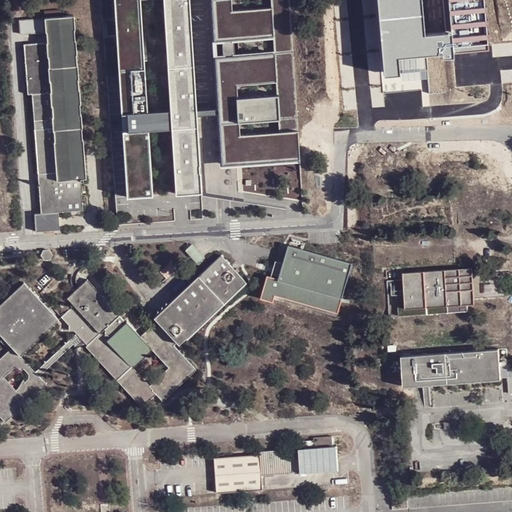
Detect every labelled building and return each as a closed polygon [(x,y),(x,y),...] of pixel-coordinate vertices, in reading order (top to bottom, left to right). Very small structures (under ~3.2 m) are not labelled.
[(113,0),(126,201),(152,200),(148,135),(147,118),(140,6),(164,5),(170,117),(171,134),(175,199),(202,197),(197,119),(189,0),(113,0)] [(214,0),(220,118),(223,169),(299,166),(291,0),(214,0)] [(380,0),(387,74),(428,71),(430,93),(447,92),(444,59),(451,58),(450,46),(459,45),(459,50),(497,47),(492,0),(380,0)] [(45,9),(46,18),(63,17),(62,8),(45,9)] [(45,22),(46,37),(46,47),(50,97),(32,99),(40,218),(57,217),(82,215),(81,186),(84,186),(84,183),(86,183),(83,141),(74,20),(45,22)] [(46,37),(45,22),(18,24),(19,38),(46,37)] [(46,47),(23,48),(26,98),(31,98),(32,99),(50,97),(46,47)] [(170,117),(147,118),(148,135),(171,134),(170,117)] [(59,234),(57,217),(33,219),(35,236),(59,234)] [(191,250),(185,255),(198,269),(205,264),(191,250)] [(306,256),(289,251),(279,284),(267,281),(261,304),(273,307),(275,300),(338,318),(353,269),(306,256)] [(43,264),(49,264),(51,259),(48,255),(43,256),(40,261),(43,264)] [(0,347),(1,346),(10,356),(0,365),(0,419),(7,427),(48,389),(40,381),(75,347),(79,343),(83,348),(144,411),(156,400),(162,404),(194,374),(173,350),(176,348),(178,350),(245,287),(228,269),(221,260),(193,286),(154,322),(156,324),(139,340),(125,326),(124,326),(119,321),(120,320),(87,285),(80,291),(60,310),(66,318),(61,323),(75,340),(36,377),(21,360),(59,325),(38,302),(24,288),(0,309),(0,338),(1,339),(0,339),(0,347)] [(398,315),(398,322),(467,317),(467,310),(474,310),(473,300),(471,274),(402,278),(403,285),(396,286),(398,315)] [(500,384),(497,354),(424,360),(419,360),(400,361),(403,392),(423,391),(500,384)] [(333,443),(315,445),(316,452),(334,451),(333,443)] [(338,470),(338,454),(301,457),(301,456),(260,458),(261,461),(214,465),(217,493),(262,490),(262,480),(301,478),(301,479),(320,478),(320,472),(338,470)]
